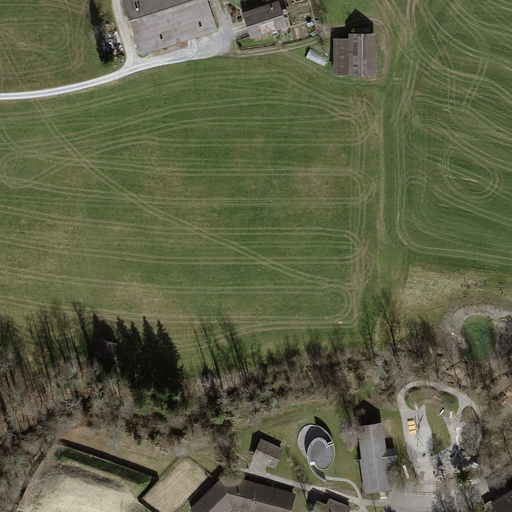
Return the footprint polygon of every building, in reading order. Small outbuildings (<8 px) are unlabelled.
[(208,0),(123,0),(141,56),(219,30),(208,0)] [(279,0),(243,12),(251,39),(288,27),(279,0)] [(348,38),(334,39),(335,76),(376,76),(377,32),(348,33),(348,38)] [(117,345),(99,340),(95,354),(113,359),(117,345)] [(384,422),(357,425),(362,459),(360,459),(365,494),(390,489),(388,462),(397,462),(396,447),(386,448),(384,422)] [(334,441),(329,444),(327,440),(325,438),(321,436),(318,436),(314,437),(312,439),(310,442),(309,446),(308,449),(308,455),(308,460),(309,463),(310,465),(312,464),(316,462),(317,464),(318,466),(321,467),(326,467),(329,466),(331,463),(333,461),(335,457),(335,455),(335,452),(335,450),(335,446),(335,444),(334,441)] [(264,440),(256,457),(278,467),(285,449),(264,440)] [(224,476),(192,509),(195,511),(229,511),(232,509),(241,511),(293,511),(298,495),(224,476)] [(511,511),(511,487),(493,499),(500,511),(511,511)] [(318,499),(312,511),(350,511),(352,507),(327,497),(325,503),(318,499)]
